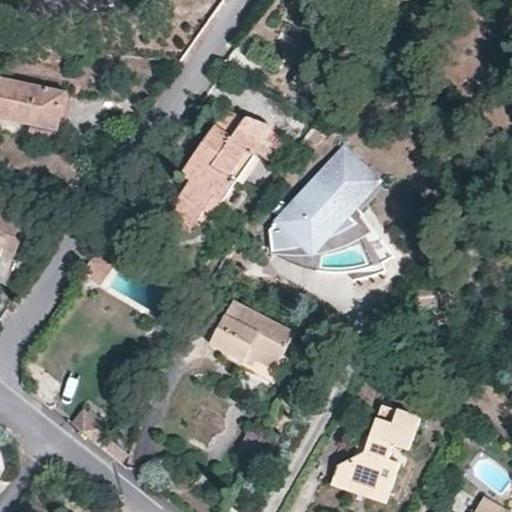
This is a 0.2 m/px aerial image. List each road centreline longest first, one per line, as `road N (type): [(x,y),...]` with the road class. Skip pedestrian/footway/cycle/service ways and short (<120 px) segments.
road 1 (residential): [(251,0),(0,344)]
road 2 (residential): [(147,511),(0,397)]
